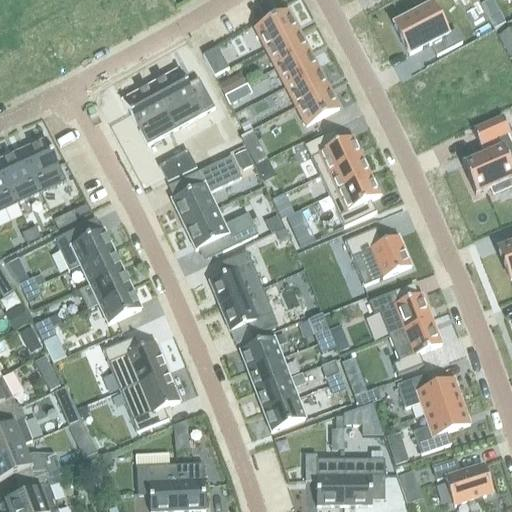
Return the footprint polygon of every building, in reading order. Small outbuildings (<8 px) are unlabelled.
[(11,0),(0,0),(0,13),(14,4),(11,0)] [(82,0),(95,19),(125,0),(82,0)] [(432,8),(394,27),(409,58),(431,47),(437,59),(462,46),(455,33),(447,37),(432,8)] [(265,51),(298,34),(288,15),(255,32),(265,51)] [(276,71),(309,54),(298,34),(265,51),(276,71)] [(215,79),(229,71),(217,50),(203,57),(215,79)] [(286,91),(319,73),(309,54),(276,71),(286,91)] [(466,71),(426,90),(440,119),(467,106),(474,121),(503,108),(495,91),(479,99),(466,71)] [(188,87),(179,72),(151,88),(176,133),(215,111),(199,81),(188,87)] [(296,110),(329,93),(319,73),(286,91),(296,110)] [(229,83),(220,88),(225,98),(234,93),(229,83)] [(148,148),(176,133),(151,88),(123,103),(148,148)] [(234,93),(225,98),(230,108),(239,103),(234,93)] [(306,129),(339,112),(329,93),(296,110),(306,129)] [(485,157),(462,167),(475,197),(492,190),(495,197),(511,189),(511,182),(511,181),(511,171),(502,150),(498,141),(508,137),(501,120),(473,133),(480,149),(481,149),(485,157)] [(248,123),(240,127),(244,136),(252,132),(248,123)] [(334,135),(305,149),(311,160),(310,160),(320,180),(362,160),(352,140),(339,147),(334,135)] [(236,137),(229,141),(235,151),(241,147),(236,137)] [(46,142),(21,153),(41,195),(66,184),(46,142)] [(262,152),(250,158),(255,169),(267,163),(262,152)] [(21,153),(0,163),(0,171),(16,207),(41,195),(21,153)] [(187,153),(159,169),(168,185),(197,171),(187,153)] [(244,153),(234,157),(241,172),(251,168),(244,153)] [(175,210),(184,228),(216,212),(209,196),(241,181),(231,160),(188,181),(193,192),(171,203),(173,206),(174,206),(176,210),(175,210)] [(362,160),(320,180),(329,199),(371,179),(362,160)] [(0,171),(0,214),(16,207),(0,171)] [(371,179),(329,199),(344,231),(376,215),(371,204),(380,199),(371,179)] [(86,207),(76,213),(79,220),(90,215),(86,207)] [(290,207),(277,212),(281,222),(294,217),(290,207)] [(224,229),(216,212),(184,228),(192,246),(193,246),(195,250),(194,250),(195,253),(217,243),(223,254),(257,238),(247,218),(224,229)] [(64,217),(54,222),(59,232),(69,227),(64,217)] [(278,218),(266,224),(272,237),(284,232),(278,218)] [(36,228),(29,232),(34,242),(41,239),(36,228)] [(87,242),(81,229),(54,243),(69,274),(80,269),(113,253),(104,234),(87,242)] [(29,232),(21,235),(26,246),(34,242),(29,232)] [(376,232),(346,245),(364,289),(411,270),(399,240),(382,247),(376,232)] [(511,247),(499,253),(511,284),(511,283),(511,247)] [(122,273),(113,253),(80,269),(90,288),(122,273)] [(226,277),(209,284),(219,309),(262,292),(247,255),(222,266),(226,277)] [(132,292),(122,273),(90,288),(99,308),(132,292)] [(20,287),(21,291),(23,296),(37,289),(33,281),(20,287)] [(9,282),(0,287),(0,293),(3,299),(14,292),(9,282)] [(41,297),(37,289),(23,296),(27,304),(41,297)] [(141,312),(132,292),(99,308),(108,328),(141,312)] [(262,292),(219,309),(230,335),(247,328),(252,339),(278,328),(262,292)] [(392,339),(432,323),(422,297),(400,306),(395,295),(372,304),(376,315),(382,313),(392,339)] [(20,309),(6,317),(14,332),(28,324),(20,309)] [(49,322),(35,328),(39,336),(53,330),(49,322)] [(432,323),(392,339),(402,364),(396,366),(400,378),(424,369),(419,357),(442,349),(432,323)] [(30,330),(20,336),(25,346),(36,340),(30,330)] [(57,338),(53,330),(39,336),(43,345),(57,338)] [(332,342),(329,333),(314,339),(318,347),(332,342)] [(278,350),(287,347),(283,338),(274,341),(240,354),(248,375),(282,362),(278,350)] [(135,340),(104,353),(121,394),(168,375),(155,345),(139,352),(135,340)] [(335,350),(332,342),(318,347),(321,356),(335,350)] [(41,374),(53,367),(48,355),(35,362),(41,374)] [(290,382),(282,362),(248,375),(256,395),(290,382)] [(9,390),(21,384),(14,372),(3,378),(9,390)] [(168,375),(121,394),(137,435),(168,422),(163,411),(180,404),(168,375)] [(343,384),(340,376),(326,381),(329,390),(343,384)] [(301,377),(290,382),(294,392),(305,387),(301,377)] [(427,377),(397,388),(405,412),(420,407),(424,418),(462,405),(454,382),(431,390),(427,377)] [(0,380),(0,420),(18,412),(18,411),(12,401),(12,400),(1,380),(0,380)] [(294,392),(290,382),(256,395),(263,415),(297,402),(294,392)] [(361,382),(349,386),(354,398),(365,394),(361,382)] [(347,393),(343,384),(329,390),(332,398),(347,393)] [(65,390),(54,395),(59,406),(70,401),(65,390)] [(365,395),(355,399),(359,410),(369,406),(365,395)] [(305,422),(297,402),(263,415),(271,435),(305,422)] [(462,405),(424,418),(428,429),(413,435),(421,458),(451,447),(447,435),(470,427),(462,405)] [(371,407),(343,417),(343,420),(343,428),(362,428),(363,439),(382,438),(371,407)] [(0,457),(23,448),(33,444),(24,423),(26,422),(21,410),(18,411),(18,412),(0,420),(0,457)] [(343,420),(334,420),(334,431),(343,431),(343,428),(343,420)] [(186,424),(174,429),(175,453),(188,452),(186,424)] [(91,444),(80,449),(85,460),(96,454),(91,444)] [(33,457),(28,459),(23,448),(0,457),(0,483),(17,476),(21,486),(48,476),(61,471),(55,457),(33,457)] [(403,453),(391,456),(395,468),(407,465),(403,453)] [(108,455),(101,459),(106,470),(113,466),(108,455)] [(317,457),(305,458),(305,485),(317,485),(317,510),(345,510),(344,463),(317,464),(317,457)] [(95,463),(85,468),(90,478),(100,474),(95,463)] [(385,463),(344,463),(345,510),(372,510),(372,482),(385,482),(385,463)] [(456,463),(433,471),(437,483),(445,481),(454,509),(493,497),(483,468),(459,475),(456,463)] [(205,511),(203,467),(176,468),(177,511),(205,511)] [(177,511),(176,468),(136,470),(137,498),(150,498),(150,511),(177,511)] [(53,488),(48,476),(21,486),(25,497),(5,504),(8,511),(58,511),(55,503),(50,489),(53,488)] [(410,477),(400,480),(404,492),(414,488),(410,477)]
